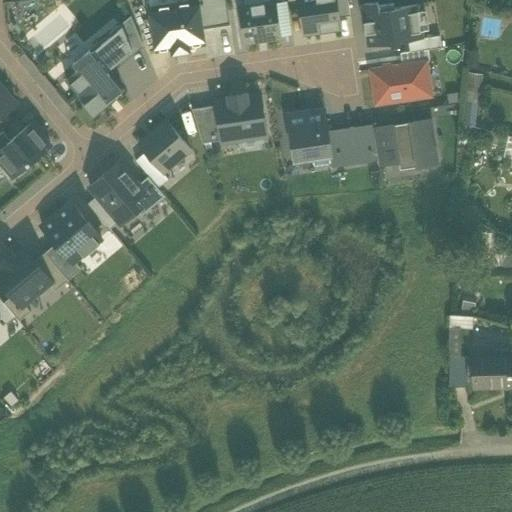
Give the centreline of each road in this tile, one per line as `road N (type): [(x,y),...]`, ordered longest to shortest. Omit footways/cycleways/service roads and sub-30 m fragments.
road 1 (track): [(225,511),(367,461),(511,448)]
road 2 (residential): [(345,54),(192,73),(86,154)]
road 3 (residential): [(0,46),(86,154)]
